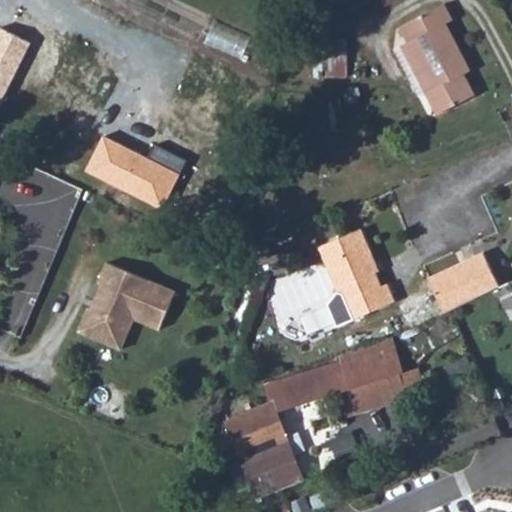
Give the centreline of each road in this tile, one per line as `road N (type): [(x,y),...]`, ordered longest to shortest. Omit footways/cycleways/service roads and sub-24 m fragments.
road 1 (residential): [(511,430),(351,511)]
road 2 (residential): [(28,0),(150,60)]
